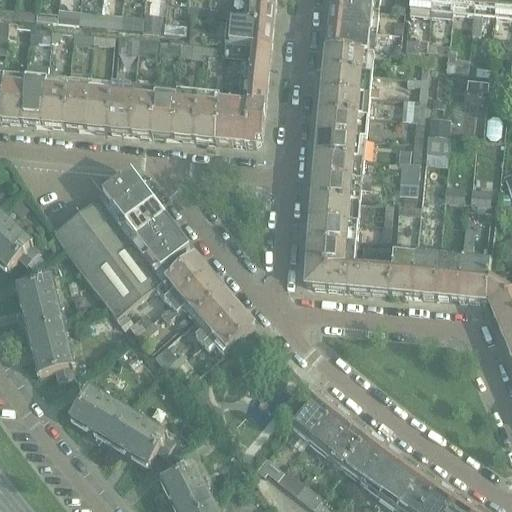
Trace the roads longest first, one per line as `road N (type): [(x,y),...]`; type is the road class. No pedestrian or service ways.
road 1 (residential): [(276,317),(319,365),(511,506)]
road 2 (residential): [(276,317),(476,334),(511,421)]
road 3 (residential): [(156,168),(276,317)]
road 4 (residential): [(305,0),(288,181)]
road 5 (residential): [(103,511),(0,375)]
road 6 (residential): [(0,152),(156,168)]
road 7 (residential): [(288,181),(276,317)]
road 8 (residential): [(156,168),(288,181)]
